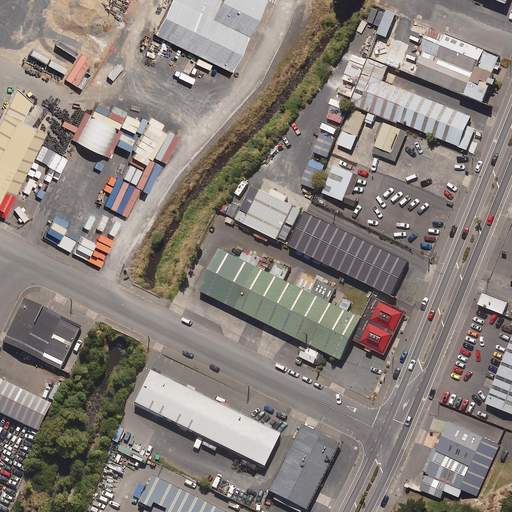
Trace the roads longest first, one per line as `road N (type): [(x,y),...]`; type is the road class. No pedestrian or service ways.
road 1 (unclassified): [(15,259),(384,432)]
road 2 (secondary): [(384,432),(511,115)]
road 3 (secondary): [(511,164),(401,440)]
